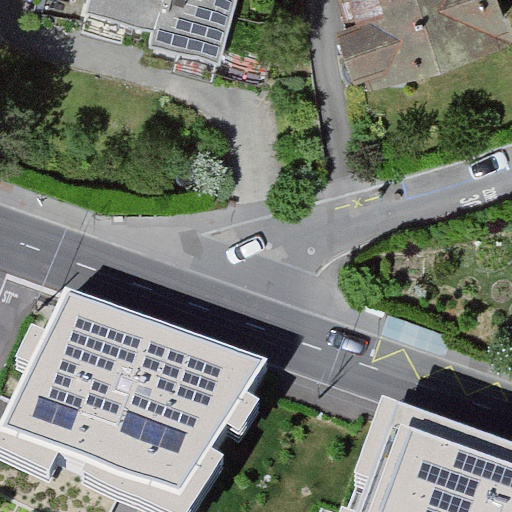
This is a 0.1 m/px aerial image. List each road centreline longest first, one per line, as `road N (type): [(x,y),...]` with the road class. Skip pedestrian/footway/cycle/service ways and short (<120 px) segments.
road 1 (residential): [(511,179),(356,220),(193,302)]
road 2 (tertiary): [(511,410),(193,302)]
road 3 (tertiary): [(193,302),(30,248)]
